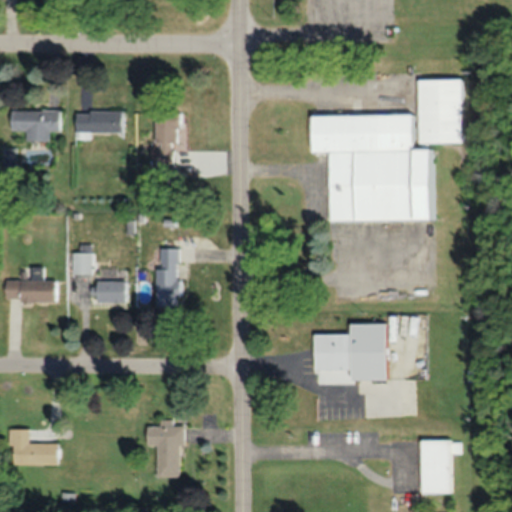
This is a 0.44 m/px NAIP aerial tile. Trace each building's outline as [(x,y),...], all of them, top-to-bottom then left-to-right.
[(417,141),(460,141),(460,78),(417,78),(417,141)] [(27,139),(50,139),(50,130),(61,130),(61,109),(11,109),(11,130),(27,130),(27,139)] [(76,132),(122,132),(122,110),(76,110),(76,132)] [(155,177),(178,177),(178,111),(155,111),(155,177)] [(310,114),(310,151),(329,151),(329,219),(427,218),(426,147),(411,147),(411,114),(310,114)] [(158,247),(156,307),(178,308),(179,248),(158,247)] [(72,274),(91,274),(91,251),(72,251),(72,274)] [(44,266),(19,266),(20,279),(4,279),(4,301),(57,300),(56,278),(44,279),(44,266)] [(126,279),(97,279),(97,301),(126,301),(126,279)] [(349,333),(313,333),(313,369),(349,369),(349,379),(384,379),(384,322),(349,322),(349,333)] [(157,445),(157,477),(180,477),(180,444),(184,444),(183,425),(173,425),(173,422),(146,423),(146,445),(157,445)] [(29,442),(29,428),(10,428),(10,465),(59,465),(59,442),(29,442)] [(450,495),(450,439),(420,439),(420,495),(450,495)]
